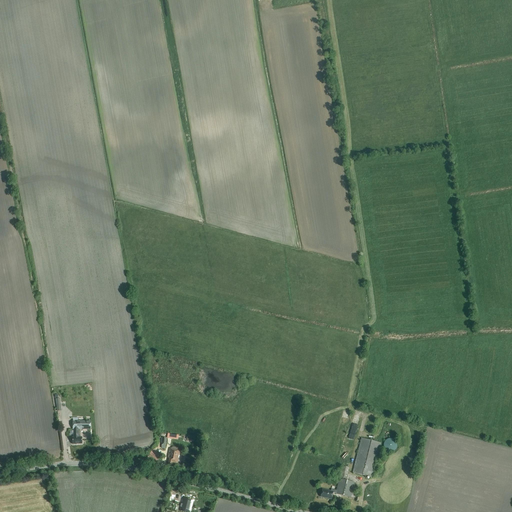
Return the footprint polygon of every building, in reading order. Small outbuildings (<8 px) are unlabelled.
[(81,437),(80,437),(80,429),(90,429),(90,421),(78,421),(78,418),(73,418),(73,421),(72,421),(73,429),(73,437),(72,437),(72,444),(73,444),(73,445),(76,445),(76,444),(82,443),(81,437)] [(366,421),(353,473),(372,478),(385,426),(366,421)] [(351,427),(348,439),(355,440),(358,429),(351,427)] [(384,444),(383,445),(384,447),(384,448),(385,449),(386,450),(386,451),(387,451),(389,452),(390,452),(391,452),(393,452),(394,451),(395,450),(396,449),(396,448),(397,447),(397,445),(397,444),(397,443),(396,442),(395,440),(394,440),(393,439),(392,439),(390,438),(389,438),(388,439),(386,440),(385,441),(384,442),(384,444)] [(177,463),(180,451),(169,449),(167,458),(169,459),(168,464),(172,465),(173,462),(177,463)] [(153,450),(147,456),(152,461),(153,460),(156,462),(158,460),(158,459),(159,458),(158,456),(153,450)] [(339,479),(347,480),(348,474),(349,467),(342,466),(339,479)] [(354,482),(347,480),(339,479),(336,491),(331,489),(331,491),(322,489),(321,497),(331,500),(333,493),(336,494),(351,497),(354,482)] [(181,495),(177,508),(187,510),(189,503),(195,505),(194,508),(201,509),(202,507),(204,499),(200,498),(197,497),(193,496),(192,498),(190,498),(181,495)]
